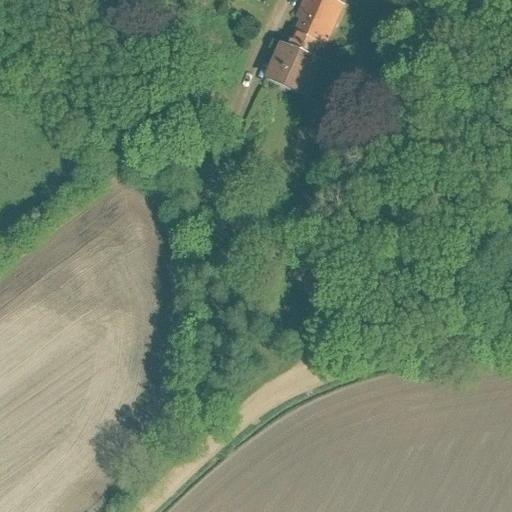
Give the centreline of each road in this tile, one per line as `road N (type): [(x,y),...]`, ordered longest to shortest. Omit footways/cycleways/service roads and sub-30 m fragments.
road 1 (track): [(300,381),(253,408),(141,511)]
road 2 (track): [(379,357),(511,335)]
